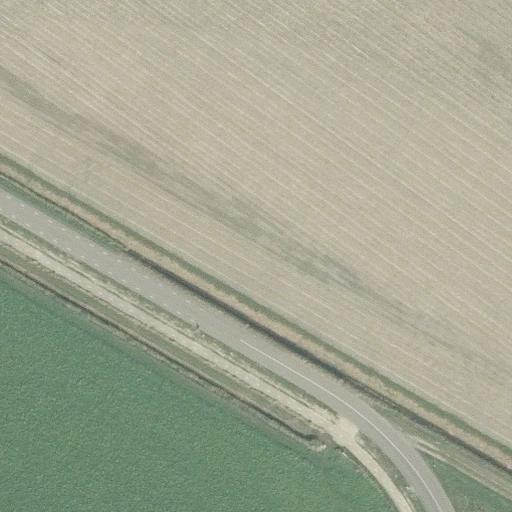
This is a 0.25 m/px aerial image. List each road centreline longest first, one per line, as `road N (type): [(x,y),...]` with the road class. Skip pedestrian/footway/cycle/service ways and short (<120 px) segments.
road 1 (tertiary): [(439,511),(394,447),(357,412),(0,202)]
road 2 (track): [(511,499),(420,446),(394,447)]
